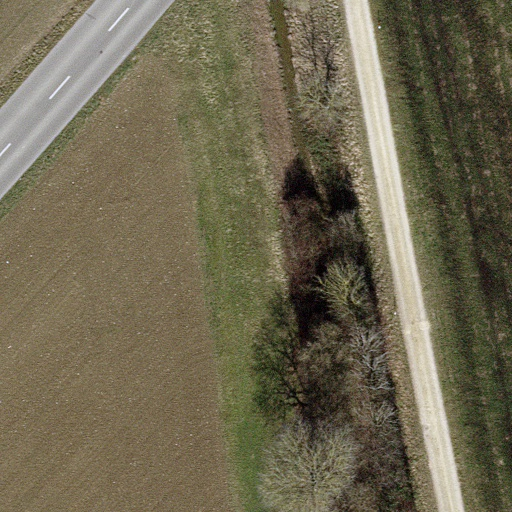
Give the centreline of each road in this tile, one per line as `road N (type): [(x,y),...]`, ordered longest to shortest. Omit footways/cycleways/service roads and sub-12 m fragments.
road 1 (track): [(356,0),(450,511)]
road 2 (secondary): [(0,155),(138,0)]
